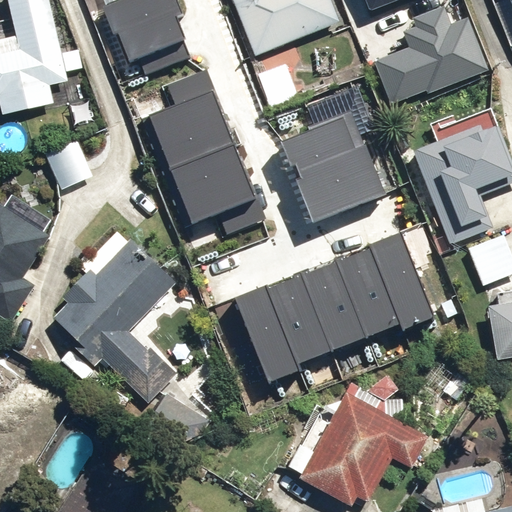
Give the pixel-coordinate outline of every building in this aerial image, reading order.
[(65,83),(43,0),(0,0),(0,15),(7,14),(16,51),(0,55),(0,115),(1,118),(51,105),(47,87),(65,83)] [(187,0),(110,0),(119,23),(124,21),(142,68),(192,48),(186,31),(195,27),(185,1),(187,0)] [(227,0),(252,60),(344,21),(334,0),(227,0)] [(511,0),(503,0),(511,20),(511,0)] [(267,174),(221,66),(154,93),(200,202),(267,174)] [(80,81),(58,89),(66,110),(87,103),(80,81)] [(359,95),(287,121),(317,207),(390,181),(359,95)] [(432,144),(410,153),(449,248),(455,245),(480,235),(489,231),(479,206),(475,208),(469,194),(502,180),(505,187),(511,184),(511,164),(489,108),(474,113),(472,107),(425,126),(432,144)] [(409,205),(246,269),(282,361),(315,348),(312,339),(406,303),(408,310),(445,295),(409,205)] [(0,320),(8,326),(32,290),(18,280),(29,265),(38,272),(48,257),(35,248),(43,236),(0,206),(0,320)] [(172,286),(117,233),(92,260),(87,255),(78,265),(85,272),(60,299),(68,306),(51,324),(79,350),(76,353),(93,369),(99,362),(145,405),(173,375),(137,342),(165,313),(155,304),(172,286)] [(511,266),(501,237),(466,250),(480,287),(511,274),(511,266)] [(511,306),(485,310),(493,361),(511,357),(511,306)] [(237,391),(215,371),(191,397),(213,417),(237,391)] [(397,390),(384,377),(364,393),(355,389),(352,395),(343,390),(337,405),(331,402),(327,412),(312,405),(297,437),(289,434),(275,465),(297,475),(294,484),(348,509),(353,499),(367,505),(388,459),(406,470),(424,443),(391,422),(391,420),(401,420),(402,402),(388,402),(387,400),(397,390)] [(126,400),(95,381),(85,396),(116,415),(126,400)] [(207,421),(163,395),(148,420),(193,446),(207,421)] [(122,511),(128,504),(81,472),(54,511),(122,511)] [(511,511),(511,507),(510,508),(494,511),(478,511),(475,500),(431,511),(511,511)]
